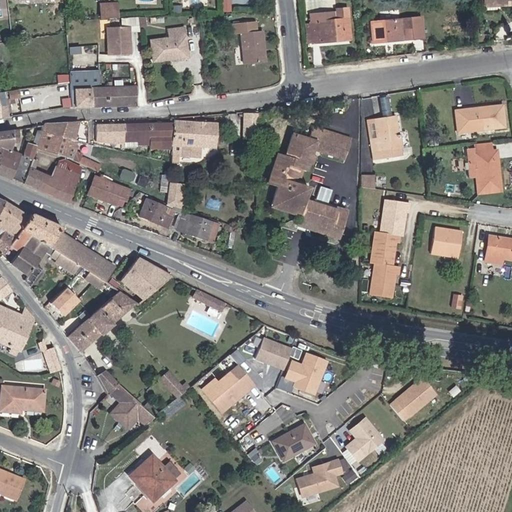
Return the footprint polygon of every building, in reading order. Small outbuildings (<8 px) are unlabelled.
[(102,14),(101,0),(84,1),(84,14),(92,14),(95,14),(102,14)] [(214,0),(207,0),(208,10),(215,10),(214,0)] [(499,0),(466,0),(467,8),(482,8),(482,4),(500,3),(499,0)] [(501,0),(502,11),(511,10),(510,0),(501,0)] [(320,11),(320,13),(321,22),(294,25),(294,28),(289,28),(290,48),(333,43),(330,11),(320,11)] [(321,22),(320,13),(294,15),(294,25),(321,22)] [(120,14),(121,26),(127,25),(128,14),(120,14)] [(111,22),(90,23),(89,43),(92,43),(92,51),(113,50),(111,22)] [(227,32),(227,35),(249,34),(249,31),(240,31),(239,22),(217,23),(218,33),(227,32)] [(406,22),(356,26),(358,45),(407,41),(406,22)] [(168,26),(152,27),(153,35),(135,37),(137,59),(171,56),(168,26)] [(227,35),(227,46),(249,45),(249,34),(227,35)] [(250,62),(249,45),(227,46),(229,63),(250,62)] [(76,86),(76,81),(75,68),(59,69),(60,107),(77,106),(76,86)] [(120,84),(92,85),(93,105),(121,103),(120,84)] [(92,85),(76,86),(77,106),(93,105),(92,85)] [(504,106),(493,107),(493,111),(476,112),(476,109),(457,110),(459,131),(507,127),(504,106)] [(399,114),(379,118),(383,135),(374,137),(378,158),(406,152),(399,114)] [(182,122),(182,117),(158,115),(158,118),(160,144),(160,155),(167,156),(168,146),(165,145),(165,137),(171,138),(170,149),(188,151),(190,140),(202,142),(202,119),(189,118),(189,123),(182,122)] [(149,144),(160,144),(158,118),(134,121),(137,140),(138,144),(143,144),(143,140),(149,140),(149,144)] [(383,135),(379,118),(371,119),(374,137),(383,135)] [(28,126),(25,135),(60,139),(64,139),(63,121),(30,124),(28,126)] [(131,139),(137,140),(134,121),(111,123),(114,143),(130,144),(131,139)] [(111,143),(114,143),(111,123),(83,125),(84,138),(110,140),(111,143)] [(316,125),(313,137),(350,148),(353,136),(316,125)] [(0,149),(0,178),(8,182),(14,166),(14,165),(21,148),(25,135),(28,126),(24,126),(17,144),(14,143),(10,154),(0,149)] [(350,148),(313,137),(296,132),(289,153),(281,150),(271,181),(282,184),(277,202),(287,205),(288,206),(287,209),(304,214),(302,220),(321,226),(319,230),(338,236),(345,212),(305,199),(309,186),(293,182),(295,177),(299,177),(302,169),(307,169),(309,162),(312,154),(314,147),(347,157),(350,148)] [(60,139),(25,135),(21,148),(37,152),(54,157),(60,139)] [(496,138),(474,141),(476,151),(498,148),(496,138)] [(64,139),(60,139),(54,157),(60,159),(66,139),(64,139)] [(504,189),(498,148),(476,151),(474,141),(465,142),(470,175),(478,174),(480,192),(504,189)] [(69,163),(85,169),(86,166),(87,163),(82,161),(71,157),(70,158),(68,163),(69,163)] [(69,170),(53,161),(51,168),(66,176),(69,170)] [(8,182),(23,188),(29,172),(14,165),(14,166),(8,182)] [(39,176),(29,172),(23,188),(41,197),(53,202),(54,202),(54,201),(59,204),(64,192),(59,190),(62,185),(66,176),(51,168),(48,179),(40,175),(39,176)] [(101,176),(94,173),(93,179),(85,176),(75,196),(105,203),(108,196),(116,198),(120,186),(100,180),(101,176)] [(365,173),(365,185),(375,187),(376,174),(365,173)] [(172,179),(158,178),(157,198),(170,203),(172,179)] [(117,201),(107,209),(104,211),(108,213),(127,198),(125,196),(124,197),(117,201)] [(385,200),(381,230),(399,233),(401,233),(404,212),(408,213),(409,203),(385,200)] [(158,210),(131,201),(125,218),(155,228),(158,217),(156,216),(158,210)] [(0,229),(12,208),(1,202),(0,203),(0,229)] [(4,232),(14,238),(28,216),(12,208),(0,229),(4,232)] [(82,268),(85,267),(95,253),(61,231),(63,227),(31,212),(28,216),(14,238),(10,245),(20,252),(32,234),(40,239),(82,268)] [(166,220),(162,232),(170,235),(191,242),(192,240),(199,243),(204,227),(197,225),(198,224),(176,216),(173,222),(166,220)] [(301,224),(319,230),(321,226),(302,220),(301,224)] [(434,225),(430,250),(457,255),(461,230),(434,225)] [(374,261),(391,264),(395,241),(398,241),(399,233),(381,230),(376,229),(370,260),(374,261)] [(10,245),(14,238),(4,232),(2,237),(0,240),(0,248),(5,255),(10,245)] [(78,276),(85,267),(82,268),(40,239),(32,234),(20,252),(12,264),(28,275),(25,280),(30,287),(44,269),(38,263),(47,251),(60,259),(58,263),(78,276)] [(511,238),(488,235),(486,260),(503,262),(504,255),(511,256),(511,238)] [(95,253),(85,267),(105,282),(115,268),(95,253)] [(124,292),(126,293),(141,304),(143,305),(144,304),(175,276),(177,274),(137,253),(135,256),(132,260),(134,262),(126,280),(128,282),(124,292)] [(397,265),(391,264),(374,261),(368,293),(389,296),(393,273),(396,273),(397,265)] [(66,288),(51,304),(63,316),(78,301),(66,288)] [(208,296),(198,290),(194,297),(223,312),(226,305),(218,301),(215,299),(208,296)] [(461,307),(464,294),(455,292),(453,306),(461,307)] [(73,334),(73,335),(85,350),(141,304),(126,293),(125,294),(99,314),(89,322),(73,334)] [(35,316),(28,307),(24,317),(0,305),(0,342),(19,351),(35,316)] [(292,349),(262,338),(254,359),(284,370),(292,349)] [(59,366),(55,352),(45,355),(49,367),(51,366),(53,368),(53,369),(59,366)] [(316,395),(329,362),(306,353),(302,364),(293,361),(286,378),(295,382),(293,386),(316,395)] [(79,373),(80,373),(85,370),(79,362),(75,365),(77,369),(79,373)] [(257,387),(239,365),(204,392),(223,415),(257,387)] [(177,397),(191,386),(187,382),(183,386),(170,371),(161,379),(174,394),(177,397)] [(110,393),(119,385),(107,374),(97,377),(108,395),(110,393)] [(406,421),(439,394),(423,376),(391,403),(406,421)] [(147,409),(119,385),(110,393),(122,403),(113,414),(130,429),(140,418),(148,424),(155,417),(151,413),(147,409)] [(3,387),(0,409),(0,412),(21,414),(21,410),(43,413),(45,391),(3,387)] [(173,401),(177,397),(174,394),(160,406),(164,410),(167,406),(173,401)] [(385,442),(364,417),(349,430),(355,437),(344,446),(359,464),(385,442)] [(306,424),(274,442),(285,462),(317,443),(306,424)] [(153,456),(131,477),(155,501),(176,480),(153,456)] [(296,478),(301,498),(340,488),(337,476),(343,474),(339,460),(312,467),(313,473),(296,478)] [(27,480),(0,467),(0,492),(19,501),(27,480)] [(144,494),(135,504),(144,511),(150,511),(157,505),(144,494)] [(225,511),(250,511),(240,500),(225,511)]
